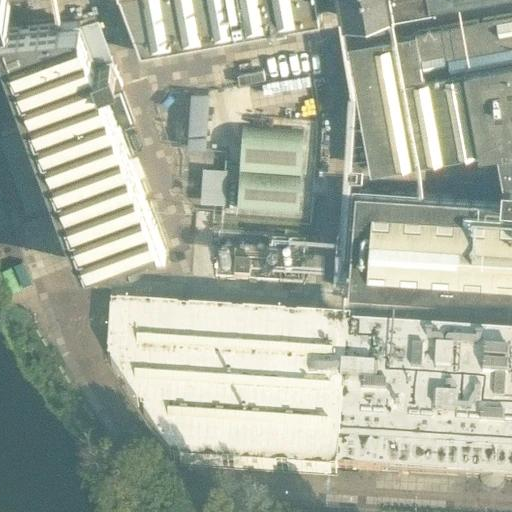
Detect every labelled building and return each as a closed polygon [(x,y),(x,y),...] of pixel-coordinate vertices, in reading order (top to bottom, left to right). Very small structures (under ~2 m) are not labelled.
[(122,0),(141,51),(320,19),(316,0),(122,0)] [(341,0),(344,16),(429,0),(341,0)] [(482,148),(498,145),(511,142),(511,12),(349,41),(363,116),(365,130),(372,167),(481,147),(482,148)] [(102,260),(166,255),(104,85),(122,84),(111,55),(93,56),(80,20),(0,28),(0,35),(83,262),(102,260)] [(185,88),(183,143),(203,144),(205,89),(185,88)] [(111,96),(122,127),(132,123),(120,93),(111,96)] [(303,129),(243,125),(237,207),(297,212),(303,129)] [(511,142),(498,145),(504,182),(455,179),(454,194),(357,188),(350,287),(511,297),(511,142)] [(203,166),(201,201),(224,203),(226,168),(203,166)] [(236,264),(235,280),(249,281),(250,265),(236,264)] [(511,341),(350,331),(350,323),(138,310),(118,309),(118,308),(111,308),(111,315),(108,357),(109,357),(108,363),(114,366),(111,368),(170,460),(171,460),(174,465),(180,465),(180,466),(223,469),(223,467),(235,467),(234,469),(277,471),(276,470),(289,471),(289,472),(330,475),(330,474),(337,474),(337,470),(351,471),(511,480),(511,341)]
